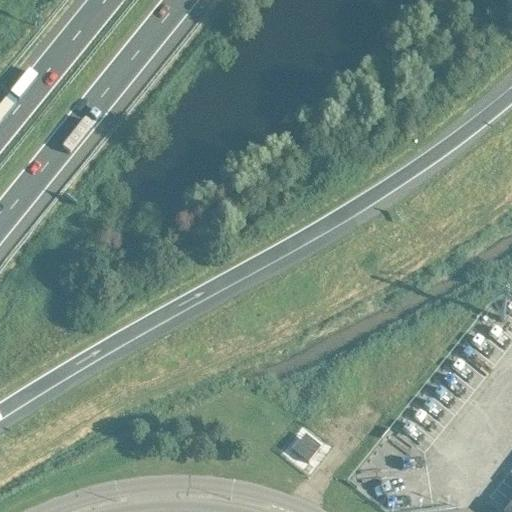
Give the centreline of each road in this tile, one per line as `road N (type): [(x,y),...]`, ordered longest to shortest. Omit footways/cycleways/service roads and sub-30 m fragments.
road 1 (motorway): [(0,414),(348,212),(511,94)]
road 2 (motorway): [(0,221),(180,0)]
road 3 (unclassified): [(303,511),(202,485),(157,484),(42,511)]
road 4 (motorway): [(106,0),(0,130)]
